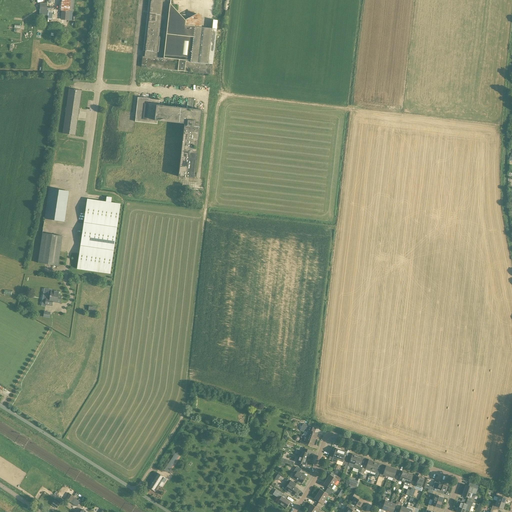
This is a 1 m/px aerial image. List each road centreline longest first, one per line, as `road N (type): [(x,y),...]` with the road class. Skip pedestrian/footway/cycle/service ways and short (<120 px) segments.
road 1 (track): [(135,491),(181,418),(228,0)]
road 2 (residential): [(294,511),(329,434),(459,478)]
road 3 (unclassified): [(108,0),(83,194)]
road 4 (unclassified): [(135,491),(0,405)]
road 5 (track): [(206,96),(350,108)]
